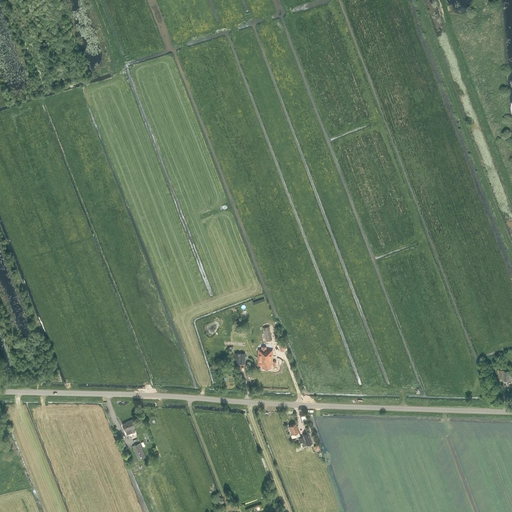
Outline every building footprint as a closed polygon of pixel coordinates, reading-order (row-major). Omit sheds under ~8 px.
[(266,341),(272,340),(270,329),(269,329),(269,327),(263,328),(266,341)] [(261,350),(258,350),(258,365),(262,365),(262,368),(271,368),(271,366),(276,366),(276,363),(271,363),(271,362),(272,362),(272,351),(266,351),(266,347),(261,347),(261,350)] [(235,353),(235,363),(245,363),(245,353),(235,353)] [(131,433),(135,431),(134,427),(135,427),(132,420),(128,421),(128,422),(122,424),(125,431),(130,429),(131,433)] [(295,433),(297,437),(300,436),(299,432),(295,424),(289,426),(292,435),(295,433)] [(302,435),(303,437),(298,438),(300,443),(302,447),(312,443),(308,432),(302,435)] [(138,460),(146,457),(140,443),(132,446),(138,460)]
